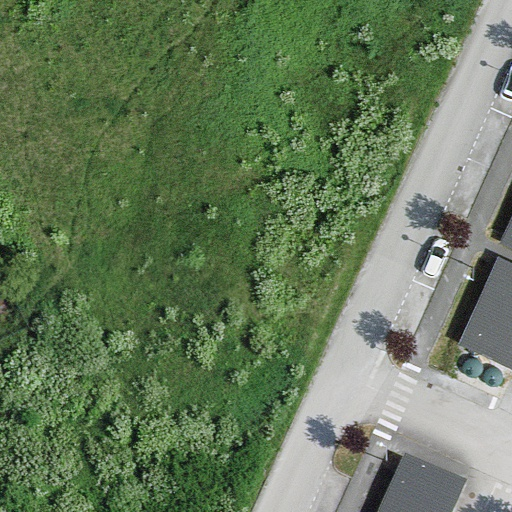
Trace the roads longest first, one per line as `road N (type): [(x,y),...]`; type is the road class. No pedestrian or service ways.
road 1 (residential): [(342,379),(511,0)]
road 2 (residential): [(342,379),(283,511)]
